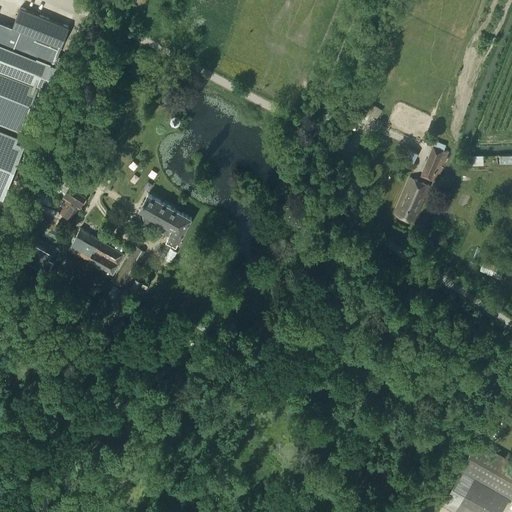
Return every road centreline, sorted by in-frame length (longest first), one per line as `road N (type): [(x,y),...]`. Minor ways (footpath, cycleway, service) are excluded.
road 1 (unclassified): [(511,325),(402,251),(369,218),(345,153),(320,134),(59,0)]
road 2 (track): [(112,25),(38,184),(32,231),(149,301)]
